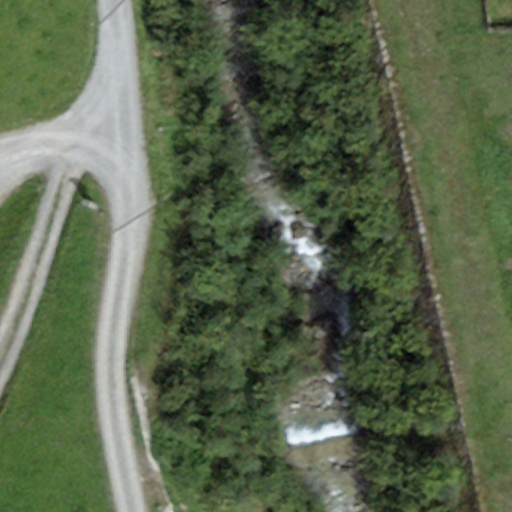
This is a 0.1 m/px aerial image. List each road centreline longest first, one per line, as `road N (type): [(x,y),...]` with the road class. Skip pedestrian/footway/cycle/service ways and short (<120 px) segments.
road 1 (track): [(137,511),(116,389),(136,128),(113,0)]
road 2 (track): [(0,374),(26,331),(68,206),(68,143)]
road 3 (track): [(0,157),(136,128)]
